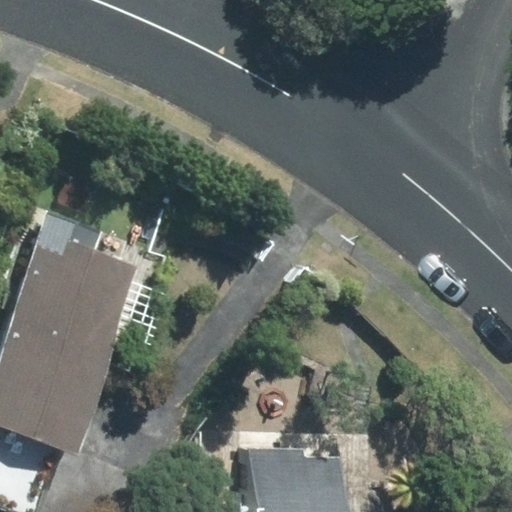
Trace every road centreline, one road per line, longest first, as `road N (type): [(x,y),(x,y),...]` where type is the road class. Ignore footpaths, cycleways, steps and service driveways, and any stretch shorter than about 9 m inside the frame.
road 1 (residential): [(386,144),(139,23),(72,0)]
road 2 (residential): [(486,0),(386,144)]
road 3 (residential): [(511,263),(386,144)]
